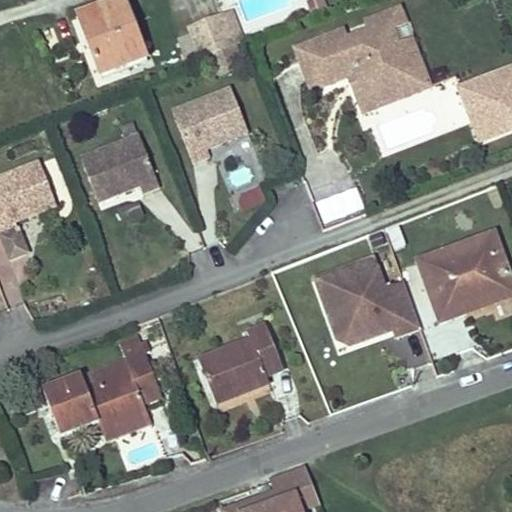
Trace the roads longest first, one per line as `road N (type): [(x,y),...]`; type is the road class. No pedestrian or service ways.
road 1 (residential): [(109,511),(511,369)]
road 2 (residential): [(0,354),(247,267),(290,229)]
road 3 (unknown): [(247,267),(511,169)]
